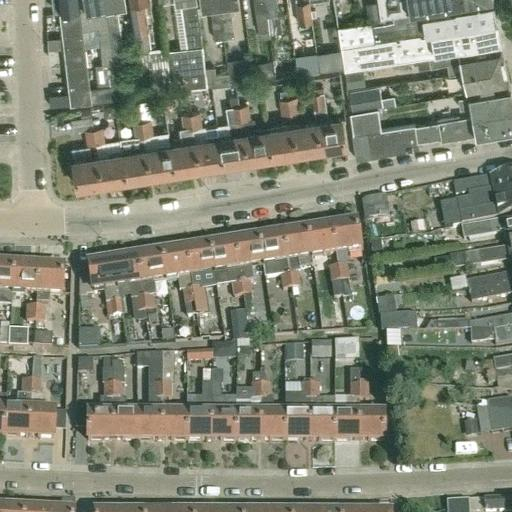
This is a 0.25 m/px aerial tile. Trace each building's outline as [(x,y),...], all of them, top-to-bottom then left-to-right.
[(82,30),(78,0),(51,0),(53,9),(57,11),(59,11),(64,47),(84,44),(82,30)] [(110,32),(104,0),(78,0),(83,30),(98,27),(99,41),(102,64),(111,63),(114,63),(110,32)] [(104,0),(110,32),(114,63),(123,61),(119,30),(115,6),(125,4),(124,0),(104,0)] [(149,28),(141,29),(147,28),(142,0),(128,0),(129,0),(128,0),(133,31),(135,30),(138,53),(151,52),(149,28)] [(201,46),(195,0),(184,0),(189,33),(184,33),(186,47),(164,49),(166,62),(169,89),(206,85),(204,66),(201,46)] [(200,0),(202,6),(209,5),(213,39),(224,38),(218,0),(200,0)] [(234,37),(233,30),(229,2),(239,1),(238,0),(218,0),(224,38),(234,37)] [(253,0),(258,31),(260,40),(269,38),(269,30),(268,28),(264,0),(253,0)] [(264,0),(268,28),(278,27),(275,2),(274,2),(273,0),(264,0)] [(297,0),(297,1),(294,1),(297,23),(311,21),(308,0),(297,0)] [(429,9),(456,4),(480,0),(376,0),(379,18),(429,9)] [(459,27),(496,22),(493,2),(454,9),(454,10),(421,16),(372,24),(375,41),(459,27)] [(340,46),(373,41),(369,20),(337,26),(340,46)] [(374,41),(373,41),(340,46),(344,68),(435,55),(444,50),(463,47),(499,40),(496,22),(459,27),(375,41),(374,41)] [(247,49),(245,36),(224,39),(226,52),(247,49)] [(90,88),(84,44),(64,47),(71,104),(91,101),(90,88)] [(463,71),(504,64),(500,45),(458,52),(427,56),(429,66),(446,64),(447,73),(463,71)] [(251,80),(248,57),(227,60),(230,83),(251,80)] [(169,89),(166,62),(137,66),(140,93),(169,90),(169,89)] [(125,93),(121,64),(112,65),(116,94),(125,93)] [(504,64),(463,71),(467,92),(508,84),(504,64)] [(204,66),(206,85),(216,86),(229,84),(228,71),(217,73),(216,65),(204,66)] [(289,79),(304,75),(302,65),(286,68),(289,79)] [(346,85),(366,83),(363,67),(344,70),(346,85)] [(97,87),(90,88),(91,101),(114,98),(115,98),(113,85),(105,86),(97,87)] [(471,114),(511,107),(511,97),(510,88),(468,95),(457,97),(459,108),(470,106),(471,114)] [(311,92),(316,122),(320,149),(345,145),(341,118),(327,120),(323,90),(311,92)] [(289,112),(298,111),(297,96),(287,97),(289,112)] [(280,114),(289,112),(287,97),(278,98),(280,114)] [(141,120),(142,120),(138,102),(129,104),(131,122),(134,137),(144,135),(141,120)] [(241,120),(243,133),(247,160),(272,156),(268,130),(255,131),(253,118),(250,118),(248,103),(239,105),(241,120)] [(231,122),(241,120),(239,105),(229,107),(231,122)] [(230,135),(219,137),(223,164),(247,160),(243,133),(241,120),(231,122),(229,107),(225,107),(230,135)] [(417,141),(439,137),(440,140),(475,134),(475,135),(511,128),(511,107),(471,114),(471,115),(437,120),(438,121),(415,125),(415,124),(414,124),(417,141)] [(349,113),(352,134),(362,133),(372,131),(380,130),(377,109),(349,113)] [(190,112),(193,127),(201,126),(199,111),(190,112)] [(193,127),(190,112),(180,114),(183,129),(193,127)] [(85,144),(95,143),(97,155),(85,157),(85,158),(72,160),(76,187),(102,182),(93,127),(92,128),(91,118),(73,120),(75,130),(83,129),(85,144)] [(141,120),(144,135),(153,134),(150,118),(142,120),(141,120)] [(316,122),(292,126),(296,152),(320,149),(316,122)] [(404,126),(408,149),(418,147),(417,141),(414,124),(404,126)] [(102,182),(126,179),(120,139),(119,139),(104,141),(102,126),(93,127),(102,182)] [(195,141),(199,167),(223,164),(219,137),(217,126),(204,128),(206,139),(195,141)] [(292,126),(268,130),(272,156),(296,152),(292,126)] [(397,151),(408,149),(404,126),(393,128),(397,151)] [(383,130),(387,153),(397,151),(393,128),(383,130)] [(377,155),(387,153),(383,130),(380,130),(372,131),(377,155)] [(377,155),(372,131),(362,133),(366,156),(377,155)] [(356,158),(366,156),(362,133),(352,134),(351,135),(356,158)] [(120,139),(126,179),(150,175),(146,149),(144,136),(120,139)] [(170,145),(174,171),(199,167),(195,141),(170,145)] [(170,145),(146,149),(150,175),(174,171),(170,145)] [(495,198),(511,194),(511,174),(453,186),(455,198),(467,195),(468,200),(455,202),(456,205),(495,198)] [(511,194),(495,198),(456,205),(460,227),(499,220),(511,217),(511,194)] [(384,197),(363,202),(363,203),(360,204),(364,224),(388,219),(384,197)] [(505,242),(511,240),(511,221),(501,223),(460,228),(463,242),(504,235),(505,242)] [(331,228),(335,254),(361,251),(356,224),(331,228)] [(307,232),(311,258),(335,254),(331,228),(307,232)] [(287,262),(289,276),(291,290),(300,289),(298,274),(299,274),(299,271),(313,269),(311,258),(307,232),(283,236),(287,262)] [(287,262),(283,236),(258,239),(262,266),(263,266),(264,279),(279,278),(281,292),(291,290),(289,276),(287,262)] [(262,266),(258,239),(234,243),(242,298),(245,315),(254,313),(249,283),(253,282),(251,268),(262,266)] [(509,263),(510,262),(511,261),(511,240),(505,242),(507,249),(449,258),(452,272),(509,263)] [(242,298),(234,243),(209,247),(213,273),(216,288),(232,286),(234,299),(242,298)] [(213,273),(209,247),(185,251),(189,277),(198,276),(213,273)] [(189,277),(185,251),(161,254),(165,281),(176,279),(178,292),(181,291),(184,307),(186,318),(196,317),(194,306),(192,291),(189,277)] [(165,281),(161,254),(137,258),(146,322),(155,320),(152,298),(156,297),(154,283),(165,281)] [(146,322),(137,258),(112,262),(118,300),(130,298),(131,302),(135,301),(138,323),(146,322)] [(118,300),(112,262),(88,266),(89,274),(82,275),(81,300),(93,299),(92,292),(103,290),(105,305),(107,319),(108,319),(111,347),(125,346),(123,329),(121,317),(122,317),(119,302),(118,300)] [(0,307),(11,308),(12,293),(13,266),(0,265),(0,307)] [(511,284),(511,265),(511,266),(511,274),(466,283),(467,290),(493,288),(511,284)] [(36,295),(38,268),(13,266),(12,293),(36,295)] [(337,268),(339,283),(349,281),(346,266),(337,268)] [(36,305),(49,305),(49,295),(62,296),(64,269),(38,268),(36,295),(36,305)] [(339,283),(337,268),(328,269),(330,285),(331,285),(333,300),(342,298),(339,283)] [(471,303),(511,295),(511,284),(493,288),(467,290),(471,303)] [(194,306),(196,317),(204,315),(202,304),(203,304),(201,289),(192,291),(194,306)] [(394,298),(376,301),(379,317),(379,316),(379,317),(396,316),(394,298)] [(26,323),(35,324),(36,309),(27,308),(26,323)] [(36,309),(35,324),(45,324),(46,309),(36,309)] [(396,316),(379,317),(381,333),(409,331),(407,315),(396,316)] [(500,330),(511,327),(511,317),(468,325),(468,329),(468,330),(500,330)] [(511,338),(511,327),(500,330),(468,330),(468,331),(470,331),(470,345),(490,343),(511,338)] [(249,342),(247,329),(232,331),(234,344),(249,342)] [(10,331),(9,339),(9,348),(27,349),(28,332),(10,331)] [(52,335),(35,334),(34,334),(33,347),(52,348),(52,335)] [(390,349),(402,349),(401,335),(388,336),(390,349)] [(337,362),(361,361),(360,342),(336,343),(337,362)] [(331,361),(331,344),(311,344),(311,361),(331,361)] [(402,349),(390,349),(391,365),(403,364),(402,349)] [(212,361),(211,352),(189,353),(190,362),(212,361)] [(148,415),(138,415),(138,442),(163,442),(162,415),(163,402),(163,361),(162,355),(148,356),(148,415)] [(162,355),(163,361),(163,402),(172,402),(172,387),(174,387),(174,355),(162,355)] [(509,372),(511,371),(511,358),(492,361),(494,373),(495,373),(495,374),(508,371),(509,372)] [(25,397),(31,398),(33,367),(32,367),(31,382),(21,382),(20,396),(25,396),(25,397)] [(41,383),(40,383),(41,368),(33,367),(31,398),(40,398),(40,395),(41,383)] [(99,400),(99,411),(99,415),(87,415),(87,442),(113,442),(113,415),(113,400),(114,371),(102,371),(102,386),(103,386),(103,400),(99,400)] [(113,415),(113,442),(138,442),(138,415),(125,415),(125,400),(124,400),(124,371),(114,371),(113,400),(113,415)] [(511,381),(511,371),(509,372),(508,371),(495,374),(496,384),(511,381)] [(212,442),(237,442),(237,403),(237,399),(221,399),(221,387),(222,387),(222,372),(212,372),(212,384),(212,385),(212,415),(212,442)] [(260,372),(260,386),(261,386),(261,401),(261,442),(286,442),(286,415),(273,415),(273,401),(270,400),(270,386),(269,386),(269,372),(260,372)] [(334,415),(334,442),(359,442),(359,415),(359,402),(358,386),(358,372),(349,372),(349,400),(346,400),(346,415),(334,415)] [(511,381),(496,384),(497,391),(510,393),(511,392),(511,381)] [(201,400),(196,400),(197,415),(187,415),(187,442),(212,442),(212,415),(212,385),(212,384),(201,384),(201,400)] [(251,391),(251,401),(261,401),(261,386),(260,386),(251,386),(251,391)] [(310,442),(310,386),(302,386),(302,401),(285,401),(286,415),(286,442),(310,442)] [(319,386),(310,386),(310,442),(334,442),(334,415),(322,415),(323,401),(319,401),(319,386)] [(358,386),(359,402),(368,402),(368,386),(358,386)] [(40,398),(31,398),(29,438),(54,440),(55,413),(43,412),(43,395),(40,395),(40,398)] [(6,404),(4,437),(29,438),(31,398),(25,397),(25,396),(20,396),(18,396),(17,405),(6,404)] [(511,412),(511,399),(511,400),(486,404),(487,410),(511,413),(511,412)] [(250,403),(237,403),(237,442),(261,442),(261,401),(251,401),(250,403)] [(511,412),(511,413),(487,410),(492,434),(511,430),(511,412)] [(163,442),(187,442),(187,415),(162,415),(163,442)] [(359,415),(359,442),(384,442),(384,415),(359,415)] [(511,499),(484,501),(484,511),(499,511),(511,511),(511,499)] [(446,503),(446,511),(468,511),(468,502),(446,503)]
